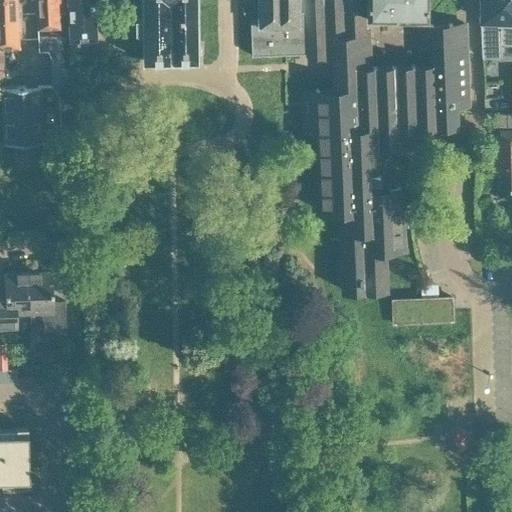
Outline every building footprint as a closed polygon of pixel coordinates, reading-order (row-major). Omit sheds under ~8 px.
[(0,0),(0,45),(17,45),(15,0),(0,0)] [(63,0),(34,0),(36,27),(58,27),(57,11),(64,11),(63,0)] [(66,0),(68,38),(94,37),(92,0),(66,0)] [(197,58),(195,0),(141,0),(142,13),(135,13),(135,11),(122,12),(123,29),(135,29),(135,31),(142,31),(143,59),(197,58)] [(297,4),(297,0),(257,0),(258,19),(249,19),(251,54),(300,51),(332,58),(333,88),(302,89),(304,130),(316,130),(319,210),(338,209),(340,255),(336,255),(337,282),(341,282),(342,289),(384,287),(382,247),(402,247),(399,185),(392,185),(390,147),(404,146),(403,127),(455,125),(454,104),(467,104),(464,23),(419,24),(419,46),(431,45),(432,64),(367,66),(366,29),(362,30),(361,15),(425,16),(425,0),(365,0),(365,2),(297,4)] [(511,42),(511,0),(478,0),(479,19),(481,57),(498,56),(498,42),(511,42)] [(62,65),(61,29),(37,30),(37,50),(46,50),(51,61),(52,86),(1,87),(3,144),(60,143),(60,135),(75,134),(73,65),(62,65)] [(485,98),(484,83),(474,83),(475,98),(485,98)] [(505,125),(505,114),(492,113),(492,125),(505,125)] [(511,129),(498,130),(498,135),(494,135),(495,175),(498,175),(498,197),(511,196),(511,129)] [(27,272),(28,313),(39,312),(44,326),(65,325),(64,300),(51,300),(50,271),(27,272)] [(15,313),(28,313),(27,272),(3,273),(4,294),(0,294),(0,328),(16,327),(15,313)] [(393,321),(452,319),(451,296),(392,298),(393,321)] [(0,381),(15,381),(15,368),(0,368),(0,381)] [(458,449),(469,443),(469,430),(457,424),(446,431),(447,444),(458,449)] [(0,479),(31,478),(31,477),(28,477),(26,426),(15,427),(15,434),(0,434),(0,479)]
